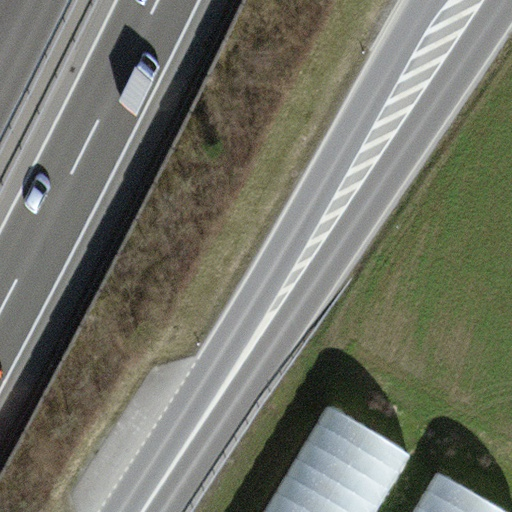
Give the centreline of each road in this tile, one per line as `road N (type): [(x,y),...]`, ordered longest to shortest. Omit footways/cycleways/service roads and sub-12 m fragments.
road 1 (secondary): [(469,0),(145,511)]
road 2 (motorway): [(0,316),(158,0)]
